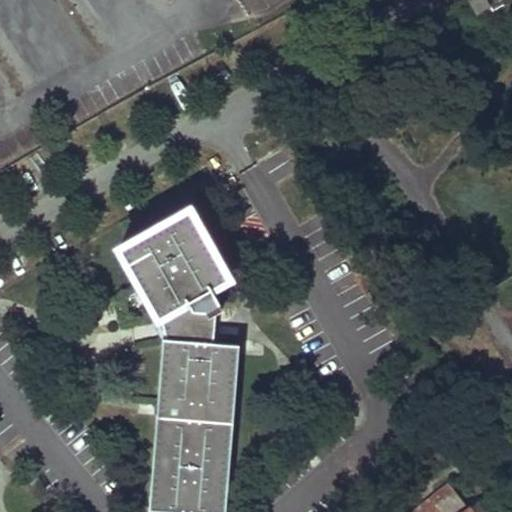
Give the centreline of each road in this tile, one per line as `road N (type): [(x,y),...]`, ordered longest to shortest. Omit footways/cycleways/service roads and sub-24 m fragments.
road 1 (residential): [(0,225),(412,0)]
road 2 (unknown): [(0,368),(117,511)]
